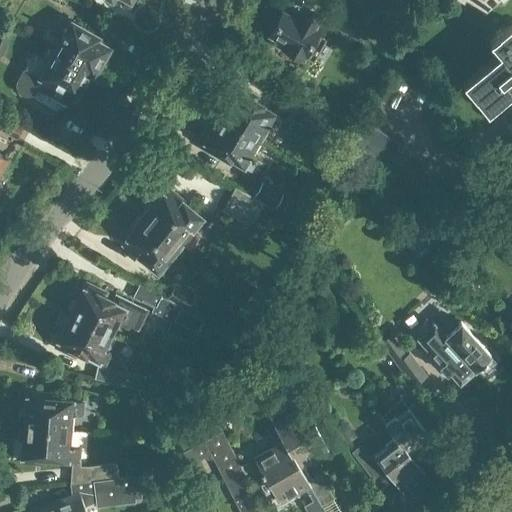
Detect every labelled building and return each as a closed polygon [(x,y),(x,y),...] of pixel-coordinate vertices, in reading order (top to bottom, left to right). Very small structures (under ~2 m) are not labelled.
[(272,27),(273,28),(270,34),(285,42),(283,46),(303,57),(303,55),(314,61),(334,25),(319,16),(316,22),(302,13),(298,20),(283,11),(279,17),(277,16),(275,16),(273,17),(271,19),(270,22),(270,24),(272,27)] [(389,39),(342,15),(336,27),(382,53),(389,39)] [(93,74),(95,71),(109,47),(97,41),(99,37),(97,36),(97,37),(62,17),(54,31),(61,35),(52,49),(90,71),(90,72),(93,74)] [(0,53),(4,55),(14,26),(0,20),(0,53)] [(500,52),(463,82),(475,97),(476,97),(486,110),(487,112),(511,91),(511,22),(498,34),(499,34),(492,39),(491,39),(489,41),(490,42),(491,42),(500,52)] [(90,71),(52,49),(47,59),(36,53),(20,80),(19,84),(19,87),(20,90),(23,93),(27,95),(30,94),(34,93),(36,91),(39,85),(69,103),(74,96),(75,96),(89,72),(90,72),(90,71)] [(222,113),(220,116),(262,141),(270,127),(278,132),(285,120),(262,106),(262,105),(254,100),(255,98),(238,88),(229,102),(224,101),(219,109),(222,113)] [(308,109),(301,121),(322,133),(329,120),(308,109)] [(0,127),(17,137),(24,126),(0,112),(0,127)] [(220,116),(219,118),(214,117),(210,125),(212,129),(204,144),(220,154),(221,154),(229,158),(254,172),(254,171),(258,173),(264,164),(260,162),(261,160),(253,155),(262,141),(220,116)] [(359,150),(374,127),(360,117),(350,139),(359,150)] [(359,150),(368,162),(386,135),(374,127),(359,150)] [(377,173),(398,143),(386,135),(368,162),(377,173)] [(377,173),(387,184),(409,150),(398,143),(377,173)] [(387,184),(397,196),(415,172),(423,160),(409,150),(387,184)] [(353,194),(368,182),(353,164),(339,176),(353,194)] [(407,209),(428,181),(415,172),(397,196),(407,209)] [(407,209),(417,221),(441,190),(428,181),(407,209)] [(255,195),(284,212),(289,202),(282,198),(284,194),(263,182),(255,195)] [(265,204),(236,188),(222,211),(253,228),(265,204)] [(417,221),(426,232),(454,199),(441,190),(417,221)] [(145,215),(183,246),(195,231),(199,235),(209,223),(177,197),(175,198),(166,191),(157,202),(156,201),(151,201),(143,210),(145,214),(145,215)] [(183,246),(145,215),(144,216),(139,215),(132,224),(134,230),(125,241),(134,248),(133,251),(165,276),(174,265),(170,262),(183,246)] [(162,295),(138,283),(132,294),(152,305),(149,309),(170,319),(165,328),(188,340),(201,317),(197,315),(168,299),(162,296),(162,295)] [(72,312),(71,314),(106,331),(113,316),(133,326),(142,308),(115,294),(112,300),(104,296),(104,294),(86,285),(78,301),(72,299),(68,307),(72,312)] [(175,286),(168,299),(197,315),(203,305),(195,300),(196,298),(175,286)] [(60,323),(65,327),(57,343),(75,352),(76,350),(99,361),(96,377),(142,387),(145,375),(124,370),(125,366),(114,352),(102,354),(113,334),(106,331),(71,314),(70,316),(64,315),(60,323)] [(491,354),(460,321),(445,335),(433,323),(431,325),(426,319),(414,330),(420,336),(417,337),(442,364),(440,365),(447,373),(449,371),(460,383),(476,368),(481,374),(486,370),(489,372),(494,368),(491,365),(496,361),(491,355),(491,354)] [(394,339),(385,346),(409,379),(411,382),(413,385),(427,376),(410,353),(406,355),(394,339)] [(415,387),(411,382),(409,379),(400,385),(406,393),(415,387)] [(83,400),(74,400),(48,398),(49,393),(28,391),(26,411),(20,413),(19,426),(71,431),(72,414),(83,414),(83,400)] [(387,425),(397,438),(398,438),(418,463),(440,447),(423,425),(436,416),(422,397),(410,406),(404,397),(390,407),(392,409),(381,417),(387,425)] [(180,437),(200,442),(222,430),(210,405),(190,401),(180,437)] [(284,437),(321,505),(333,498),(319,473),(311,478),(305,467),(330,453),(313,423),(316,421),(313,417),(310,418),(303,405),(273,423),(282,438),(284,437)] [(72,461),(71,483),(120,478),(117,462),(91,466),(79,466),(81,447),(71,447),(71,431),(19,426),(18,439),(24,441),(22,460),(22,462),(36,464),(36,460),(44,461),(44,459),(72,461)] [(222,430),(200,442),(177,455),(184,468),(208,456),(209,459),(213,457),(241,511),(264,511),(245,475),(241,467),(222,430)] [(284,437),(282,438),(253,454),(262,470),(260,471),(262,476),(264,474),(281,503),(306,489),(312,500),(303,505),(307,511),(325,511),(321,505),(284,437)] [(388,445),(387,442),(368,456),(359,444),(351,450),(375,482),(388,472),(404,494),(428,476),(418,463),(398,438),(397,438),(388,445)] [(241,467),(245,475),(253,470),(249,462),(241,467)] [(120,478),(71,483),(72,497),(39,509),(39,511),(87,511),(86,507),(97,503),(97,507),(136,503),(136,500),(142,499),(138,476),(120,478)]
